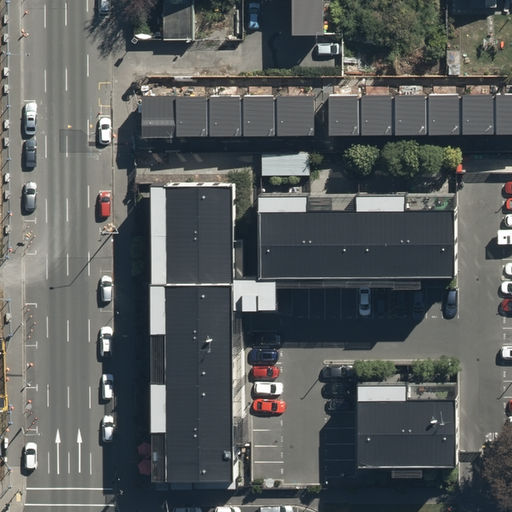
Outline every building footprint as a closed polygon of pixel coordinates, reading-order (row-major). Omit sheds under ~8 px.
[(166,0),(167,38),(194,38),(193,0),(166,0)] [(295,0),(296,33),(324,33),(323,0),(295,0)] [(142,4),(143,44),(160,43),(159,4),(142,4)] [(511,93),(331,95),(331,136),(511,134),(511,93)] [(314,94),(143,96),(144,137),(314,135),(314,94)] [(261,155),(261,175),(309,174),(309,155),(261,155)] [(242,310),(241,181),(160,182),(165,481),(245,480),(242,310)] [(457,191),(262,192),(262,274),(457,274),(457,191)] [(458,381),(360,382),(361,464),(458,463),(458,381)]
